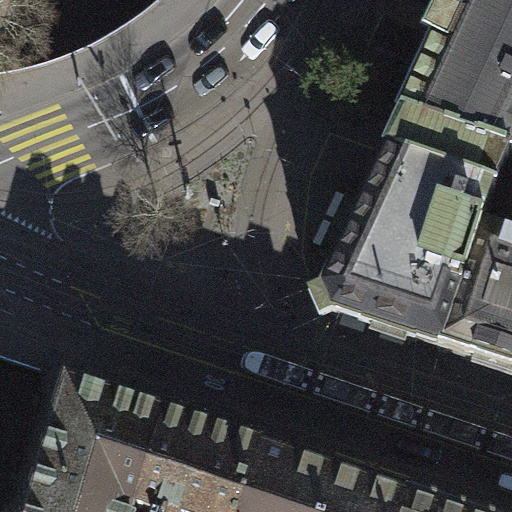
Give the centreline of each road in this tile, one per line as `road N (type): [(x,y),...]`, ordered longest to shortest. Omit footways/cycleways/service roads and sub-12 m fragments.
road 1 (tertiary): [(0,299),(511,479)]
road 2 (tertiary): [(265,0),(198,71),(47,149),(0,164)]
